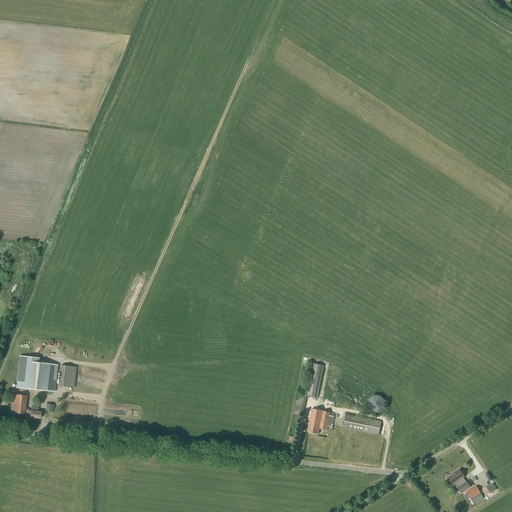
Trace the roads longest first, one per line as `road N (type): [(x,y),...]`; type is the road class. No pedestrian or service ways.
road 1 (unclassified): [(402,476),(0,430)]
road 2 (unclassified): [(402,476),(511,406)]
